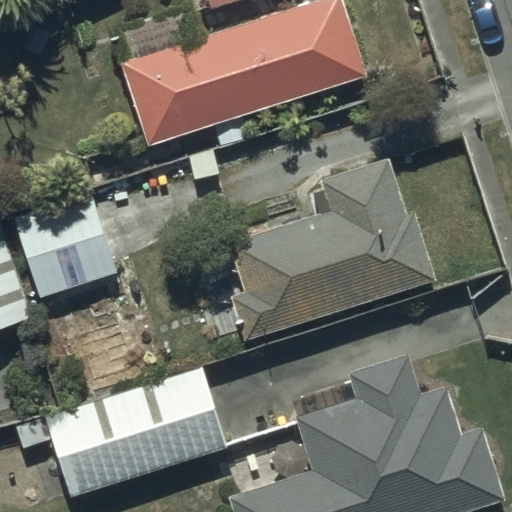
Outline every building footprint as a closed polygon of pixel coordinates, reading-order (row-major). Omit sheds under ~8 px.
[(110,33),(120,64),(113,67),(139,149),(209,127),(217,147),(245,137),(238,117),(356,76),(332,0),(321,0),(184,44),(174,13),(110,33)] [(236,0),(200,0),(203,10),(236,0)] [(395,213),(378,161),(314,182),(316,190),(304,194),(309,208),(246,229),(248,234),(222,243),(238,292),(221,298),(236,342),(426,279),(403,210),(395,213)] [(112,274),(85,193),(7,218),(33,300),(112,274)] [(0,241),(0,327),(23,321),(0,241)] [(412,394),(400,355),(340,374),(349,401),(287,420),(303,473),(224,497),(228,511),(466,511),(498,502),(476,428),(452,435),(437,386),(412,394)] [(220,450),(195,369),(13,425),(21,450),(44,443),(61,499),(220,450)]
